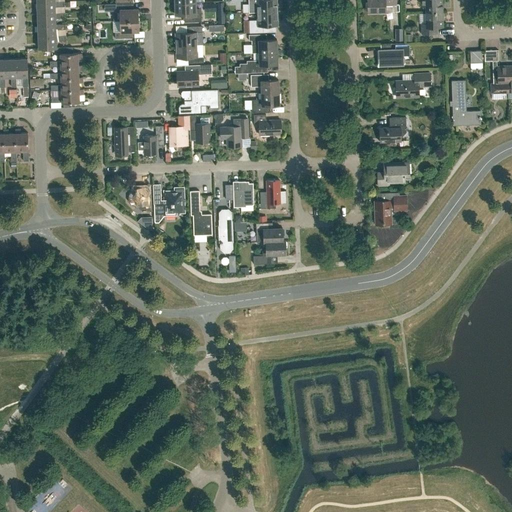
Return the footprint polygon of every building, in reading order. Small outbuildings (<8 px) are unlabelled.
[(249,13),(257,12),(277,12),(276,0),(248,0),(249,5),(249,13)] [(367,0),(368,12),(386,12),(385,5),(396,4),(396,0),(367,0)] [(420,0),(420,6),(425,5),(425,12),(443,12),(442,0),(420,0)] [(55,7),(64,6),(64,1),(54,1),(54,2),(37,2),(37,14),(55,13),(55,7)] [(201,8),(196,8),(196,2),(174,3),(175,14),(187,14),(188,21),(201,21),(201,8)] [(113,21),(120,20),(139,20),(138,9),(133,9),(133,3),(116,3),(116,10),(113,10),(113,21)] [(250,33),(264,32),(263,25),(277,25),(277,12),(257,12),(258,20),(249,20),(250,33)] [(421,23),(421,34),(437,33),(437,27),(443,27),(443,12),(425,12),(426,23),(421,23)] [(55,18),(65,18),(65,13),(55,13),(37,14),(38,25),(55,24),(55,18)] [(134,31),(139,31),(139,20),(120,20),(120,31),(115,32),(115,38),(134,37),(134,31)] [(55,29),(65,29),(65,24),(55,24),(38,25),(38,36),(56,36),(55,29)] [(176,45),(196,44),(202,44),(202,26),(189,26),(190,32),(176,33),(176,45)] [(241,39),(241,29),(222,30),(223,39),(241,39)] [(251,40),(252,44),(251,44),(251,53),(259,52),(277,52),(277,39),(264,40),(264,34),(249,34),(249,40),(251,40)] [(38,36),(39,48),(56,47),(56,41),(66,40),(66,35),(56,36),(38,36)] [(239,49),(248,49),(248,40),(239,40),(239,49)] [(203,56),(197,57),(196,44),(176,45),(177,58),(190,57),(191,63),(203,62),(203,56)] [(401,64),(400,55),(409,55),(409,44),(381,45),(381,64),(401,64)] [(50,61),(50,66),(60,66),(78,65),(78,58),(81,58),(81,56),(82,56),(82,53),(78,53),(73,53),(72,47),(60,47),(60,53),(60,61),(50,61)] [(470,51),(470,63),(482,62),(482,50),(470,51)] [(265,65),(277,64),(277,52),(259,52),(259,60),(246,60),(246,63),(239,63),(239,66),(235,66),(235,73),(250,72),(265,72),(265,65)] [(11,86),(16,86),(16,76),(15,59),(4,59),(4,77),(5,77),(11,77),(11,86)] [(22,76),(23,86),(28,86),(27,76),(28,76),(27,59),(15,59),(16,76),(22,76)] [(198,74),(205,74),(212,73),(211,64),(192,65),(192,71),(177,71),(178,85),(198,85),(198,74)] [(50,73),(51,78),(61,78),(79,77),(79,70),(81,70),(81,68),(82,68),(82,65),(78,65),(60,66),(61,73),(50,73)] [(491,83),(491,93),(508,92),(507,65),(497,66),(497,77),(493,77),(493,83),(491,83)] [(396,81),(396,97),(397,97),(397,96),(419,96),(418,86),(430,86),(430,73),(414,73),(414,81),(396,81),(396,80),(392,81),(396,81)] [(251,86),(261,86),(262,92),(278,92),(278,80),(264,80),(264,74),(251,74),(251,86)] [(61,85),(51,85),(51,90),(61,90),(79,89),(79,82),(82,82),(82,80),(83,80),(83,77),(79,77),(61,78),(61,85)] [(466,111),(465,80),(451,80),(453,125),(481,124),(480,110),(466,111)] [(83,92),(83,89),(79,89),(61,90),(61,97),(51,97),(51,102),(62,102),(80,102),(79,94),(82,94),(82,92),(83,92)] [(191,100),(184,100),(184,103),(182,103),(180,105),(178,107),(179,113),(201,113),(201,105),(210,105),(210,108),(219,107),(218,89),(191,90),(191,100)] [(266,105),(279,105),(278,92),(262,92),(262,99),(251,99),(252,112),(266,112),(266,105)] [(254,123),(259,123),(259,135),(281,134),(280,119),(266,120),(266,114),(254,114),(254,123)] [(179,127),(170,127),(170,144),(187,144),(187,129),(190,129),(190,115),(178,115),(179,127)] [(209,141),(209,123),(209,117),(201,118),(201,123),(196,124),(196,115),(190,115),(190,129),(190,130),(196,129),(196,142),(209,141)] [(392,125),(390,127),(379,127),(380,142),(401,141),(401,137),(406,132),(406,117),(391,117),(392,125)] [(240,126),(226,127),(220,127),(221,138),(227,138),(227,146),(241,146),(241,137),(248,137),(247,119),(240,119),(240,126)] [(144,154),(157,154),(156,140),(164,140),(163,126),(156,126),(156,135),(144,135),(144,142),(138,142),(138,150),(144,149),(144,154)] [(127,127),(114,128),(115,155),(128,155),(128,151),(134,151),(134,144),(128,144),(127,127)] [(6,129),(3,129),(3,133),(4,151),(11,151),(11,161),(16,161),(16,151),(15,133),(8,133),(8,130),(6,130),(6,129)] [(18,130),(18,129),(15,129),(15,133),(16,151),(23,150),(23,161),(28,160),(28,150),(28,132),(20,132),(20,130),(18,130)] [(389,182),(405,182),(404,175),(409,175),(409,162),(390,163),(390,166),(384,166),(384,171),(377,171),(378,186),(389,185),(389,182)] [(279,180),(266,180),(267,191),(260,192),(261,208),(276,208),(276,203),(280,203),(279,180)] [(253,182),(245,183),(245,181),(238,181),(239,189),(233,189),(234,207),(246,206),(246,204),(254,204),(253,182)] [(144,188),(130,188),(130,190),(129,193),(130,194),(128,196),(129,202),(133,205),(136,205),(143,211),(152,211),(151,184),(144,184),(144,188)] [(171,192),(171,190),(164,191),(164,200),(166,200),(166,203),(164,203),(164,215),(180,214),(180,211),(185,210),(184,187),(174,187),(174,191),(171,192)] [(199,190),(190,191),(191,215),(193,215),(193,235),(212,234),(211,214),(200,214),(199,190)] [(384,221),(391,221),(391,208),(406,208),(406,195),(399,195),(399,192),(387,192),(387,200),(374,201),(375,223),(384,222),(384,221)] [(219,219),(221,221),(218,224),(219,225),(218,225),(219,242),(220,242),(220,243),(220,249),(224,252),(229,252),(233,248),(233,241),(232,220),(230,220),(232,218),(232,211),(228,209),(221,209),(219,212),(219,219)] [(268,223),(256,223),(256,234),(264,233),(264,241),(264,242),(266,241),(283,240),(282,228),(269,229),(268,223)] [(263,255),(253,255),(254,264),(267,263),(267,254),(285,253),(285,240),(283,240),(266,241),(266,249),(262,250),(263,255)] [(58,485),(64,482),(61,475),(55,479),(58,485)]
